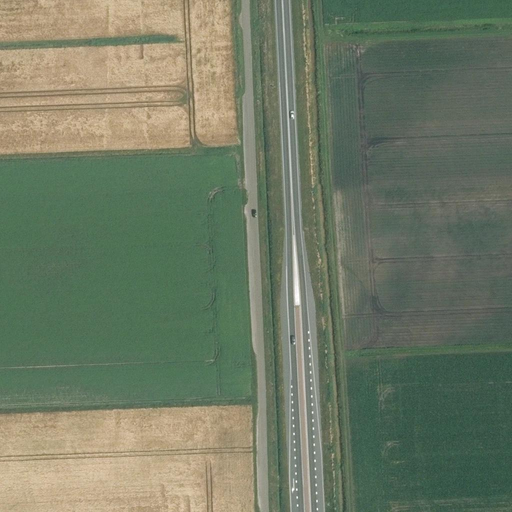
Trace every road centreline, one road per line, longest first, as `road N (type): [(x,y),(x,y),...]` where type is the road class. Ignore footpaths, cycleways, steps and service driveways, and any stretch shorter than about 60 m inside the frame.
road 1 (unclassified): [(264,511),(244,0)]
road 2 (trunk): [(314,511),(293,236)]
road 3 (trunk): [(293,236),(300,511)]
road 4 (trunk): [(293,236),(281,0)]
